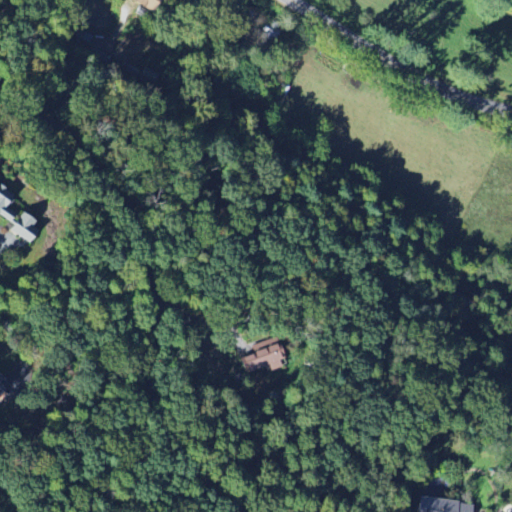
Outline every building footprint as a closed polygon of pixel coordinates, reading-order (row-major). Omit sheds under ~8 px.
[(156,0),(126,0),(148,14),(156,0)] [(0,215),(9,221),(13,214),(3,208),(12,194),(0,186),(0,215)] [(34,231),(29,228),(33,222),(19,213),(8,232),(27,243),(34,231)] [(250,347),(252,354),(239,358),(245,374),(267,366),(268,371),(283,366),(273,339),(250,347)] [(414,511),(468,511),(470,503),(416,498),(414,511)]
